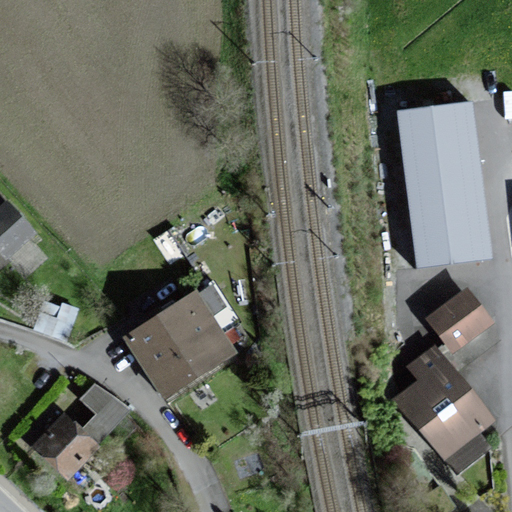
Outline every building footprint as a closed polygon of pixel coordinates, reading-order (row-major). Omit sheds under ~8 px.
[(467,108),(393,117),(413,266),(486,257),(467,108)] [(30,233),(6,205),(0,209),(0,254),(2,257),(30,233)] [(488,325),(463,293),(424,323),(448,355),(458,348),(468,361),(492,342),(483,329),(488,325)] [(228,355),(190,296),(122,338),(159,397),(228,355)] [(488,423),(431,349),(402,371),(414,386),(396,400),(441,459),(488,423)] [(91,384),(76,401),(92,416),(78,431),(95,445),(125,410),(91,384)] [(78,431),(60,417),(28,449),(64,479),(95,445),(78,431)]
